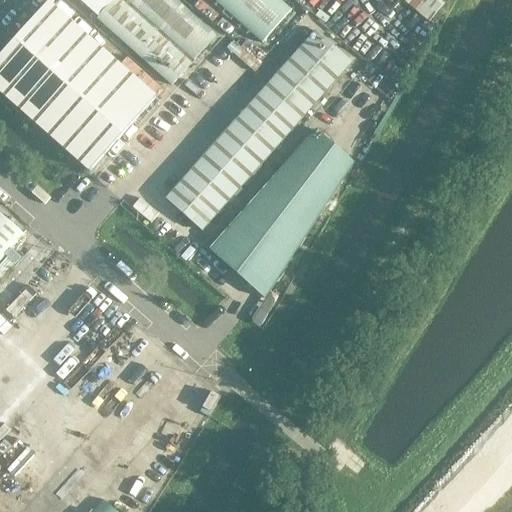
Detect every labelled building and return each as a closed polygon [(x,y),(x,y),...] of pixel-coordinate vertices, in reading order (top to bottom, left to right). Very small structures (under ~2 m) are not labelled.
[(176,0),(80,0),(99,17),(97,19),(172,85),(216,35),(176,0)] [(281,0),(214,0),(263,42),(293,10),(281,0)] [(445,0),(404,0),(428,20),(445,0)] [(48,2),(0,55),(0,92),(90,172),(156,97),(48,2)] [(315,31),(166,200),(202,231),(351,62),(315,31)] [(316,130),(210,251),(265,299),(354,163),(316,130)] [(165,233),(173,224),(143,198),(135,207),(165,233)] [(0,265),(26,235),(0,213),(0,265)] [(0,405),(21,379),(0,361),(0,405)] [(77,403),(88,374),(66,365),(50,406),(59,410),(64,398),(77,403)] [(117,511),(102,499),(90,511),(117,511)]
